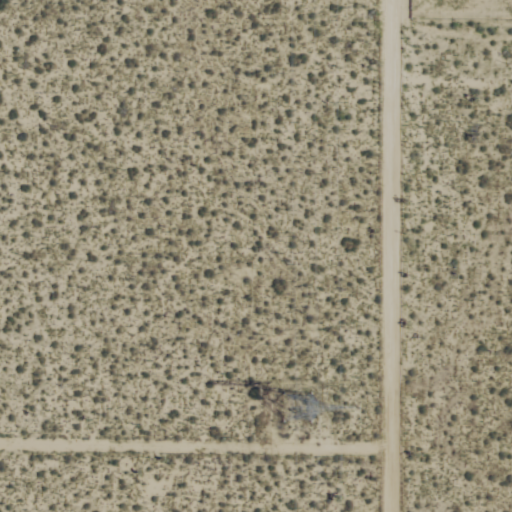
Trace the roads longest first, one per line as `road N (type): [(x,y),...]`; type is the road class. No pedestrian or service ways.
road 1 (residential): [(398,511),(395,0)]
road 2 (residential): [(0,446),(399,450)]
